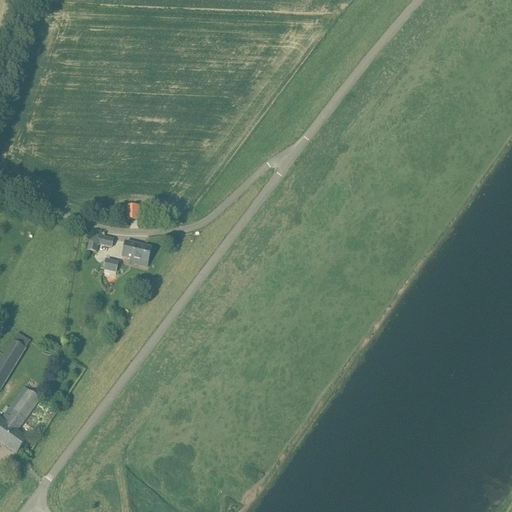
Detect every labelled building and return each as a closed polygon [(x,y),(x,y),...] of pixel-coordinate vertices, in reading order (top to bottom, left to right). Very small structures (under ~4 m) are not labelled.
[(138,220),(138,207),(127,207),(127,220),(138,220)] [(114,239),(98,236),(90,241),(88,251),(96,253),(97,247),(100,245),(112,248),(114,239)] [(151,248),(126,243),(122,258),(140,262),(139,266),(147,268),(151,248)] [(119,263),(106,260),(104,271),(116,274),(119,263)] [(13,341),(25,349),(30,341),(17,334),(13,341)] [(0,389),(25,349),(13,341),(0,361),(0,389)] [(41,400),(24,388),(9,409),(7,407),(2,413),(4,415),(1,419),(0,418),(0,442),(17,455),(28,439),(18,432),(41,400)]
